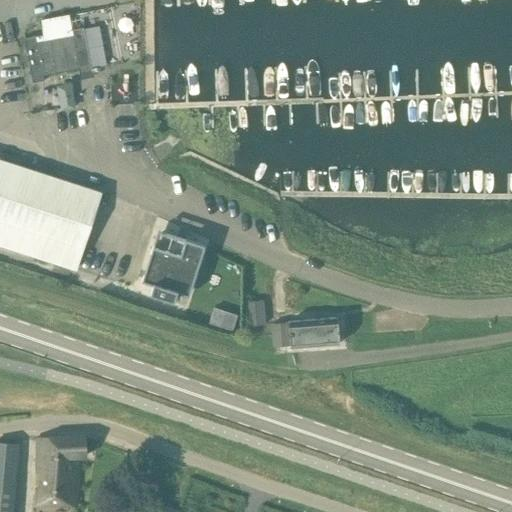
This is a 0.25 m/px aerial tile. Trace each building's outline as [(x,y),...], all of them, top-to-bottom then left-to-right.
[(73,30),(71,30),(68,14),(40,20),(44,41),(37,42),(36,37),(24,39),(33,82),(38,81),(44,80),(43,76),(45,75),(79,68),(80,74),(92,71),(91,70),(84,30),(83,28),(73,30)] [(73,107),(69,85),(58,87),(62,109),(73,107)] [(100,192),(0,159),(0,245),(75,270),(100,192)] [(145,279),(145,281),(153,284),(150,294),(174,301),(177,292),(186,295),(187,293),(186,293),(190,280),(191,280),(201,247),(160,234),(149,267),(150,267),(146,280),(145,279)] [(247,309),(248,325),(264,324),(263,307),(262,300),(246,301),(247,309)] [(338,318),(288,322),(290,347),(339,343),(338,318)] [(290,347),(288,322),(275,323),(277,342),(289,341),(290,347)] [(86,456),(85,435),(37,438),(40,505),(52,505),(52,508),(56,508),(56,505),(78,505),(79,456),(86,456)] [(0,511),(12,511),(15,464),(17,444),(0,442),(0,511)] [(179,511),(154,503),(150,511),(179,511)]
